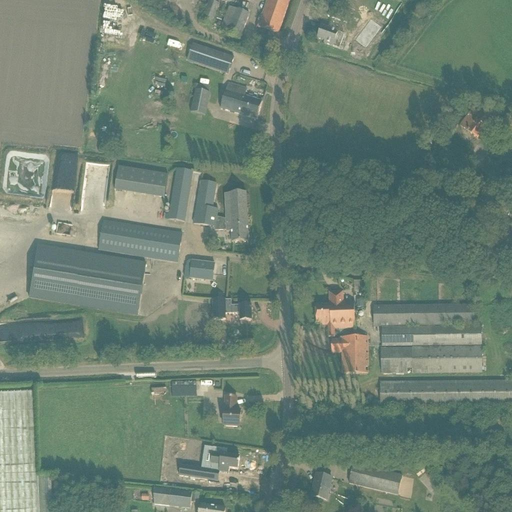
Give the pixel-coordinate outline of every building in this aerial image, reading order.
[(267,0),(258,28),(278,35),(290,0),(267,0)] [(201,24),(210,27),(219,5),(209,1),(201,24)] [(219,33),(240,41),(249,15),(240,12),(229,8),(219,33)] [(356,42),(354,47),(366,52),(374,37),(379,39),(382,34),(377,32),(379,29),(369,23),(366,22),(362,30),(371,35),(370,36),(368,35),(362,34),(359,33),(355,40),(356,42)] [(324,44),(333,48),(349,53),(352,43),(343,40),(344,35),(322,28),(318,40),(324,42),(324,44)] [(188,61),(219,72),(228,75),(234,58),(225,55),(193,44),(188,61)] [(209,94),(210,88),(197,85),(190,113),(205,116),(211,94),(209,94)] [(220,110),(257,121),(262,103),(244,97),(247,90),(237,87),(228,85),(220,110)] [(460,126),(478,140),(493,120),(485,113),(483,112),(480,117),(472,111),(460,126)] [(495,121),(507,131),(509,129),(511,130),(511,128),(511,119),(507,115),(502,120),(498,117),(495,121)] [(79,183),(104,186),(105,173),(102,173),(103,163),(82,161),(79,183)] [(165,198),(168,174),(118,168),(115,191),(165,198)] [(169,220),(185,223),(193,173),(177,170),(169,220)] [(217,218),(218,211),(212,210),(217,185),(201,182),(194,225),(215,228),(215,231),(227,231),(227,233),(232,233),(232,244),(238,244),(248,243),(246,194),(225,195),(226,220),(217,218)] [(99,251),(178,264),(183,235),(103,222),(99,251)] [(138,316),(146,266),(37,248),(29,298),(138,316)] [(185,279),(213,282),(215,265),(205,264),(189,262),(187,264),(185,279)] [(322,326),(328,326),(329,338),(335,338),(334,330),(355,329),(354,303),(344,303),(343,293),(329,294),(330,306),(315,306),(316,325),(322,324),(322,326)] [(216,302),(213,302),(213,321),(225,321),(225,315),(240,315),(240,322),(252,322),(251,306),(231,307),(231,302),(216,302)] [(374,308),(374,328),(474,326),(474,306),(374,308)] [(381,329),(381,348),(482,346),(481,328),(417,328),(381,329)] [(254,336),(233,336),(233,349),(254,348),(254,336)] [(339,338),(339,340),(332,340),(332,354),(342,353),(343,375),(368,375),(368,338),(339,338)] [(381,350),(381,375),(482,374),(482,348),(412,349),(412,350),(381,350)] [(511,382),(381,384),(381,409),(511,407),(511,382)] [(173,396),(197,396),(197,383),(172,383),(173,396)] [(0,511),(51,511),(50,478),(36,479),(33,393),(0,394),(0,511)] [(240,412),(236,412),(237,398),(225,398),(225,412),(224,412),(224,427),(240,428),(240,412)] [(172,441),(170,453),(188,456),(190,444),(172,441)] [(214,449),(211,472),(229,475),(230,469),(239,470),(241,458),(227,456),(228,451),(214,449)] [(354,465),(349,485),(398,496),(402,477),(354,465)] [(180,467),(179,477),(206,482),(208,471),(180,467)] [(311,497),(326,501),(332,480),(316,476),(311,497)] [(154,489),(154,505),(190,510),(191,503),(198,504),(199,494),(192,493),(192,494),(170,491),(154,489)]
